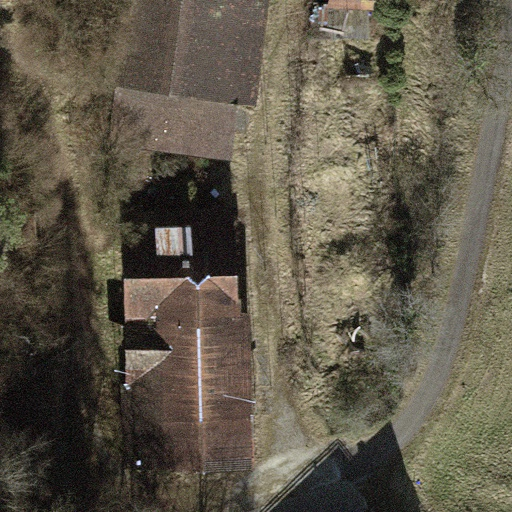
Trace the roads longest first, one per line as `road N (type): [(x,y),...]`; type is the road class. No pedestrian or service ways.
road 1 (residential): [(511,0),(461,322),(440,386),(399,441),(304,506),(108,496)]
road 2 (track): [(108,496),(97,329),(60,102),(0,57)]
